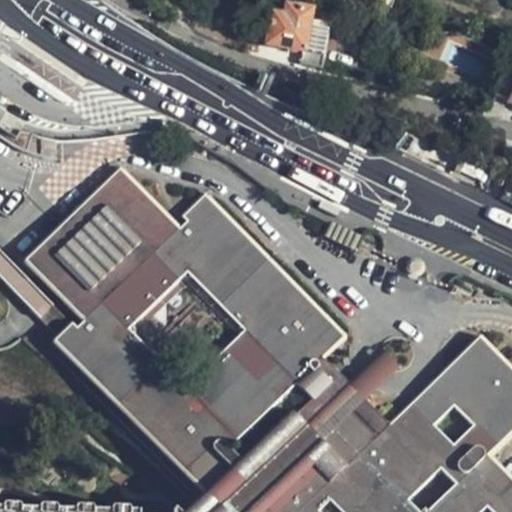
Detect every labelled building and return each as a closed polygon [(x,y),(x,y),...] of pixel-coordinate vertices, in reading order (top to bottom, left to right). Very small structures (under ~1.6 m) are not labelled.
[(267,42),(305,51),(323,54),(331,24),(316,21),(313,28),(308,26),(312,11),(275,4),(267,42)] [(256,19),(254,27),(264,29),(266,22),(256,19)] [(323,54),(305,51),(302,61),(321,66),(323,54)] [(511,88),(503,104),(511,107),(511,88)] [(388,424),(368,405),(350,386),(326,361),(346,341),(204,199),(181,221),(185,226),(176,233),(117,173),(24,265),(85,326),(76,335),(72,331),(54,348),(102,395),(209,504),(200,511),(511,511),(511,493),(483,464),(511,435),(511,369),(482,339),(390,429),(388,424)] [(0,277),(44,323),(58,310),(0,250),(0,277)] [(350,386),(368,405),(399,374),(382,355),(350,386)]
